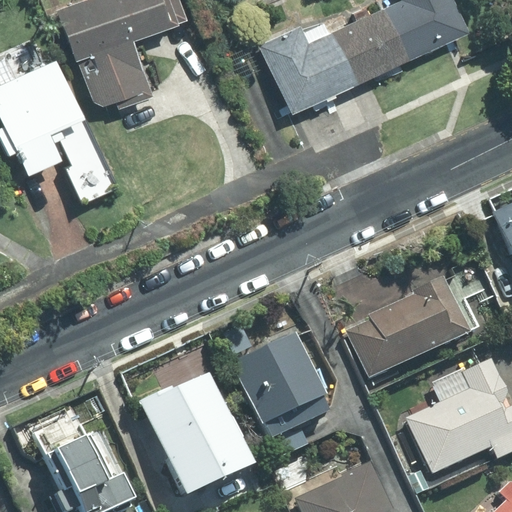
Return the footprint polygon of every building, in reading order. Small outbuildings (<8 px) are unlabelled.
[(168,27),(156,0),(87,0),(48,17),(92,116),(146,93),(125,47),(168,27)] [(463,39),(445,0),(391,0),(393,4),(303,45),(297,32),(252,52),(283,120),(463,39)] [(35,39),(0,53),(0,153),(71,124),(35,39)] [(511,203),(487,215),(511,273),(511,203)] [(468,347),(435,282),(333,331),(366,397),(468,347)] [(319,415),(287,343),(225,371),(257,443),(319,415)] [(460,396),(398,425),(424,483),(484,455),(489,466),(511,455),(511,416),(486,360),(451,377),(460,396)] [(243,467),(199,377),(130,410),(173,501),(243,467)] [(116,511),(119,511),(105,480),(90,487),(73,448),(37,464),(58,511),(116,511)] [(385,511),(365,469),(283,509),(285,511),(385,511)] [(511,511),(511,490),(505,497),(489,511),(511,511)]
